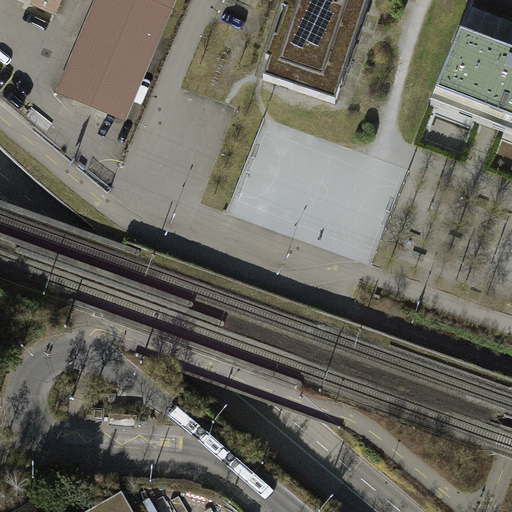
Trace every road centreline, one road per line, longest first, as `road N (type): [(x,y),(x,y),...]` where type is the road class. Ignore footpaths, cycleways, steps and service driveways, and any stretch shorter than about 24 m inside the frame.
road 1 (primary): [(381,511),(0,189)]
road 2 (residential): [(201,0),(138,172),(180,223),(319,274)]
road 3 (residential): [(283,511),(220,463),(64,447)]
